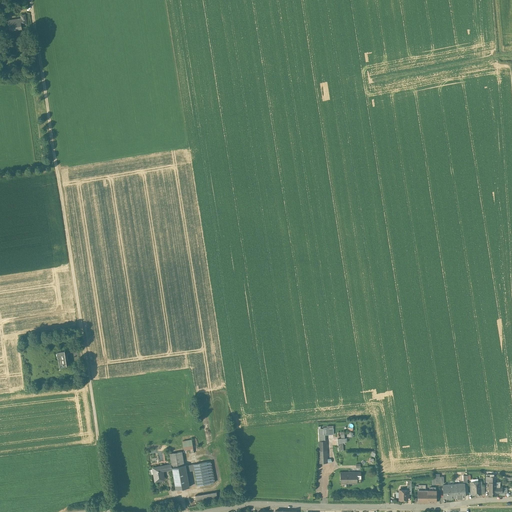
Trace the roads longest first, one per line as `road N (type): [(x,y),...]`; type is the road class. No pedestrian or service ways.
road 1 (unclassified): [(110,511),(32,0)]
road 2 (residential): [(511,499),(434,507),(255,503),(204,511)]
road 3 (track): [(500,53),(375,79)]
